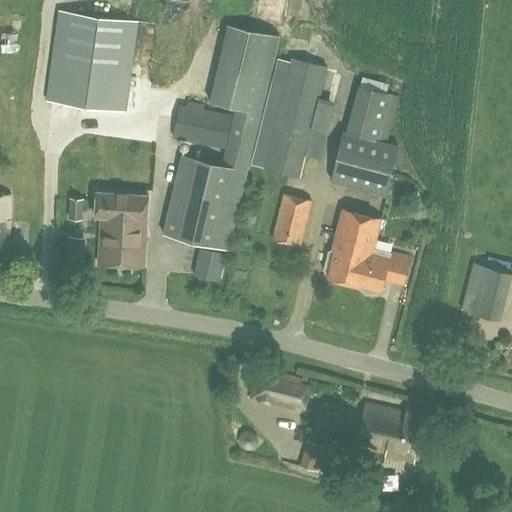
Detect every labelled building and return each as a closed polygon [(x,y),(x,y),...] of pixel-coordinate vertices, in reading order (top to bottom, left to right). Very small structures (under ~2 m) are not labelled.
[(125,110),(138,21),(59,10),(47,99),(125,110)] [(278,33),(227,23),(210,101),(236,106),(233,122),(258,127),(278,33)] [(9,52),(27,56),(31,39),(13,35),(9,52)] [(266,167),(299,176),(310,130),(313,130),(328,134),(335,104),(318,99),(327,65),(293,57),(292,62),(277,58),(267,104),(268,104),(258,146),(270,148),(266,167)] [(360,84),(348,131),(386,140),(398,94),(360,84)] [(226,146),(231,114),(180,105),(175,137),(226,146)] [(258,127),(233,122),(224,163),(183,154),(166,234),(232,248),(258,127)] [(313,130),(308,154),(322,158),(328,134),(313,130)] [(399,144),(386,140),(348,131),(345,130),(332,180),(386,194),(399,144)] [(102,215),(101,227),(115,228),(115,223),(147,224),(149,191),(97,189),(95,214),(102,215)] [(0,191),(0,222),(10,223),(11,192),(0,191)] [(301,246),(313,199),(284,191),(272,239),(301,246)] [(83,219),(84,198),(71,197),(69,218),(83,219)] [(411,255),(374,247),(381,219),(343,209),(333,248),(329,251),(324,268),(327,272),(330,273),(328,278),(361,286),(362,285),(364,286),(362,290),(366,293),(372,294),(377,294),(378,289),(382,290),(384,279),(404,283),(410,260),(411,255)] [(0,254),(9,255),(10,223),(0,222),(0,254)] [(115,228),(101,227),(99,261),(145,264),(147,224),(115,223),(115,228)] [(220,282),(226,252),(200,246),(194,275),(220,282)] [(501,319),(511,275),(511,270),(473,260),(461,308),(501,319)] [(302,380),(258,369),(250,398),(294,409),(302,380)] [(403,468),(406,460),(414,462),(426,409),(407,405),(406,412),(365,404),(356,447),(385,453),(383,464),(403,468)] [(352,442),(329,436),(326,445),(319,472),(342,478),(352,442)]
